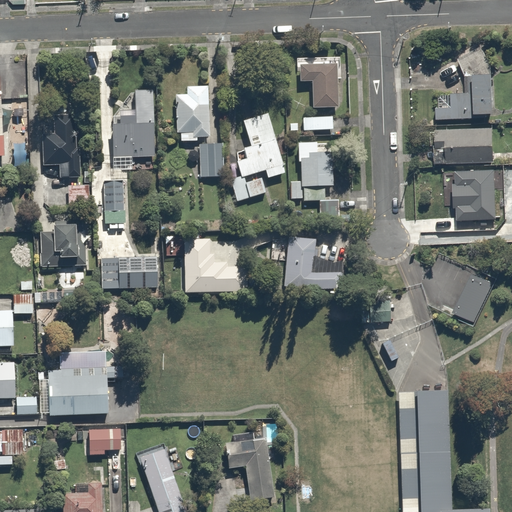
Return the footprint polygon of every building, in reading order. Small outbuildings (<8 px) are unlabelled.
[(334,59),(295,60),(296,79),(309,79),(310,103),(335,103),(334,59)] [(466,90),(433,92),(434,117),(492,115),(490,66),(465,67),(466,90)] [(172,89),(173,130),(178,129),(178,139),(196,138),(196,132),(207,132),(205,80),(184,81),(184,88),(172,89)] [(130,120),(107,119),(107,154),(151,154),(151,85),(130,85),(130,120)] [(72,108),(51,110),(52,129),(39,130),(42,160),(55,159),(57,176),(79,174),(72,108)] [(266,110),(238,118),(245,141),(239,142),(243,156),(233,158),(238,175),(263,168),(264,174),(282,169),(266,110)] [(331,112),(301,114),(302,127),(332,125),(331,112)] [(488,120),(432,124),(434,161),(491,157),(488,120)] [(322,182),(332,181),(330,148),(324,149),(323,136),(293,137),(295,183),(295,198),(316,199),(317,222),(338,222),(337,195),(322,196),(322,182)] [(223,173),(223,138),(208,138),(208,142),(196,141),(196,173),(223,173)] [(492,162),(453,164),(457,217),(496,214),(492,162)] [(241,176),(230,180),(237,199),(264,189),(259,174),(242,180),(241,176)] [(122,175),(99,176),(102,233),(125,232),(122,175)] [(85,184),(59,186),(61,206),(87,204),(85,184)] [(79,216),(48,218),(48,230),(37,231),(39,268),(82,266),(79,216)] [(511,216),(490,217),(491,235),(511,233),(511,216)] [(308,268),(310,233),(284,232),(281,285),(339,288),(340,269),(308,268)] [(208,234),(181,236),(183,289),(244,288),(244,262),(209,263),(208,234)] [(157,254),(93,256),(94,289),(158,287),(157,254)] [(492,282),(470,271),(451,311),(473,321),(492,282)] [(387,290),(358,292),(361,323),(389,321),(387,290)] [(32,293),(13,294),(14,313),(33,313),(32,293)] [(13,310),(0,310),(0,346),(14,346),(13,310)] [(105,412),(102,347),(55,349),(56,364),(44,364),(46,415),(105,412)] [(14,363),(0,363),(0,398),(16,398),(14,363)] [(400,511),(487,511),(488,508),(451,509),(446,390),(413,390),(413,392),(397,392),(400,511)] [(36,396),(17,397),(17,415),(37,414),(36,396)] [(0,431),(0,451),(2,452),(2,454),(24,455),(23,429),(2,430),(2,431),(0,431)] [(120,429),(89,430),(90,455),(104,455),(104,450),(121,449),(120,429)] [(238,445),(219,448),(221,470),(244,467),(247,495),(267,492),(260,434),(237,437),(238,445)] [(182,511),(156,444),(134,453),(157,511),(182,511)] [(89,493),(63,493),(63,511),(102,511),(102,482),(89,483),(89,493)]
